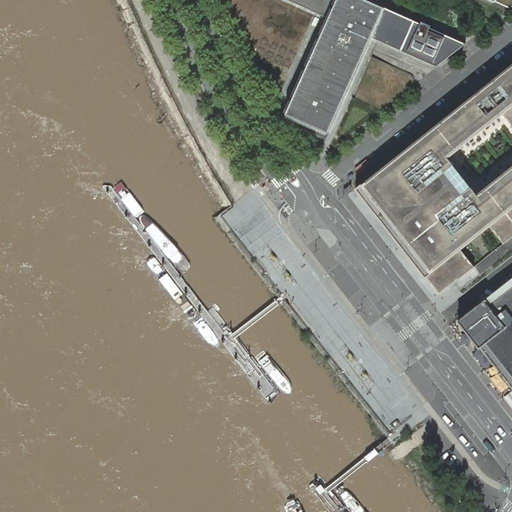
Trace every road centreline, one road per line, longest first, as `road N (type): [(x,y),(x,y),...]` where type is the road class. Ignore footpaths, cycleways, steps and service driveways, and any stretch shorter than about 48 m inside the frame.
road 1 (secondary): [(316,190),(320,211),(511,449)]
road 2 (secondary): [(511,425),(335,200),(316,190)]
road 3 (residential): [(511,30),(316,190)]
road 4 (secondary): [(196,0),(243,98),(316,190)]
